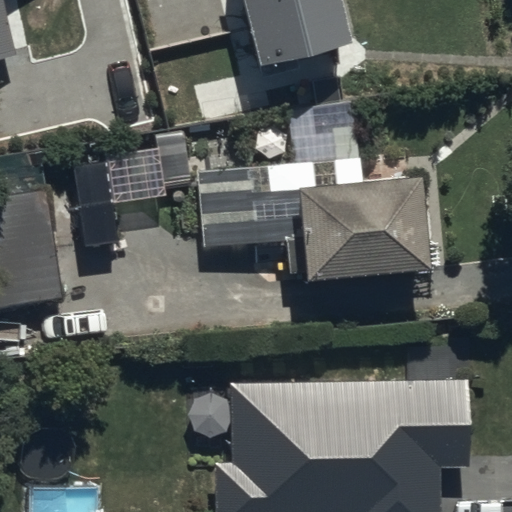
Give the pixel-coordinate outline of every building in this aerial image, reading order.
[(0,0),(0,58),(15,55),(2,0),(0,0)] [(348,55),(333,0),(238,0),(260,79),(348,55)] [(294,198),(302,291),(426,282),(418,188),(294,198)] [(0,307),(64,297),(46,190),(0,197),(0,307)] [(219,248),(223,305),(263,303),(261,274),(254,274),(253,247),(219,248)] [(438,511),(437,473),(467,472),(466,384),(228,388),(230,471),(210,471),(211,511),(438,511)]
